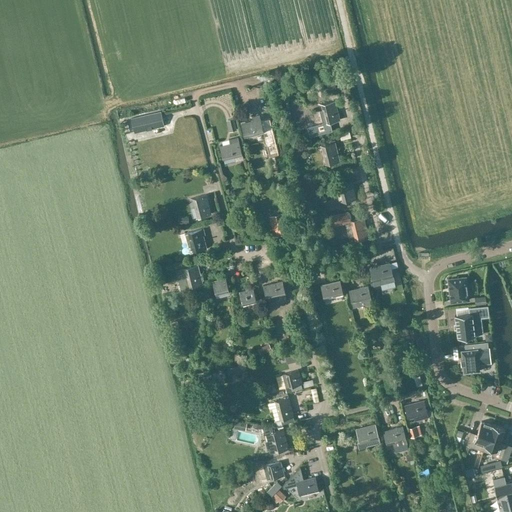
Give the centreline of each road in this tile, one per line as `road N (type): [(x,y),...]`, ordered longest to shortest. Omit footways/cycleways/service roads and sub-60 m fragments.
road 1 (residential): [(295,278),(284,258),(236,255),(193,94)]
road 2 (residential): [(429,277),(442,380),(511,408)]
road 3 (residential): [(323,415),(295,278)]
